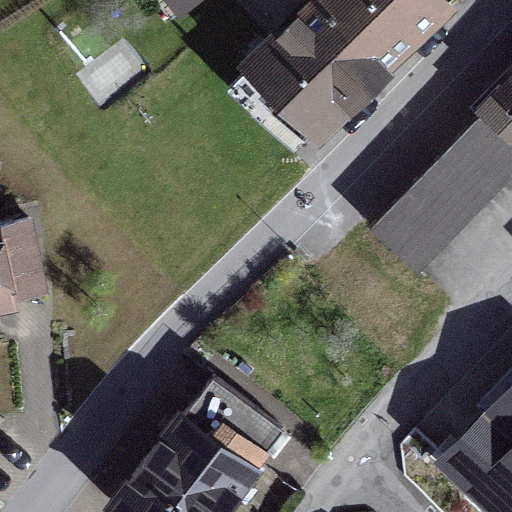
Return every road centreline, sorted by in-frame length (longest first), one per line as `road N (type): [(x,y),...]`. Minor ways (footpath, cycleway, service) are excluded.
road 1 (residential): [(36,511),(146,368),(450,75),(511,0)]
road 2 (residential): [(511,297),(352,474)]
